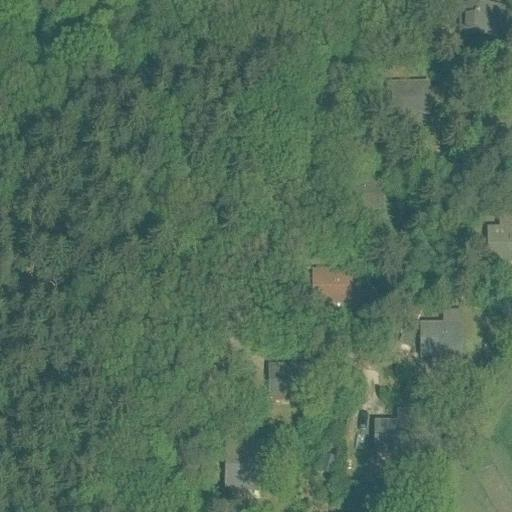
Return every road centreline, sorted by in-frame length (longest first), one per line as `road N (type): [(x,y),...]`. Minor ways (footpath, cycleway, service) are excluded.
road 1 (track): [(156,511),(383,0)]
road 2 (track): [(0,42),(196,0)]
